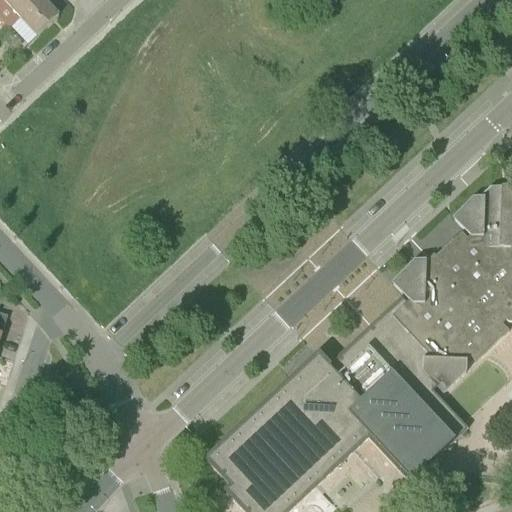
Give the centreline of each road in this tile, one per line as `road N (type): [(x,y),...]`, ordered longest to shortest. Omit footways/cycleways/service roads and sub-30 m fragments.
road 1 (residential): [(145,441),(511,108)]
road 2 (residential): [(145,441),(53,305)]
road 3 (residential): [(0,447),(53,305)]
road 4 (residential): [(0,113),(106,17)]
